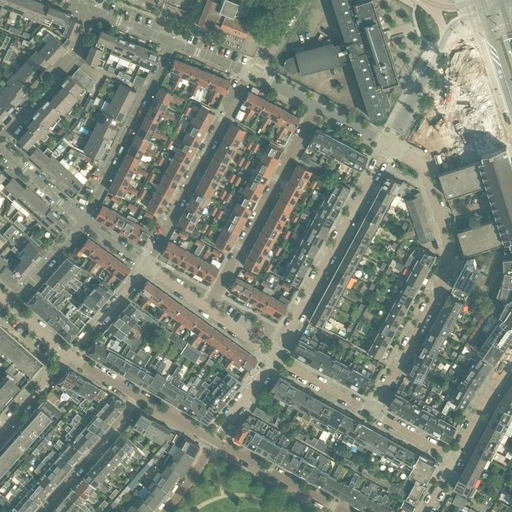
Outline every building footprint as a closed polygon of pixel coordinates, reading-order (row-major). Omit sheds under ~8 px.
[(1,6),(11,10),(15,0),(3,0),(2,4),(1,6)] [(15,0),(11,10),(21,14),(26,0),(15,0)] [(26,0),(21,14),(31,19),(38,2),(32,0),(26,0)] [(248,16),(252,6),(254,0),(207,0),(198,24),(212,30),(215,21),(221,23),(220,28),(245,38),(250,24),(245,22),(247,16),(248,16)] [(295,53),(296,56),(300,70),(301,74),(338,64),(337,60),(350,57),(357,79),(370,118),(384,114),(382,104),(387,103),(381,85),(397,80),(370,0),(357,0),(354,1),(353,0),(331,0),(333,5),(345,42),(332,46),(331,43),(295,53)] [(51,20),(65,25),(69,14),(63,12),(38,2),(31,19),(48,25),(51,20)] [(65,41),(62,44),(66,48),(70,43),(78,22),(72,19),(74,15),(70,14),(70,15),(69,14),(65,25),(61,34),(67,36),(65,41)] [(104,44),(111,47),(116,37),(100,30),(97,37),(93,35),(92,38),(93,39),(92,39),(104,44)] [(53,36),(45,44),(58,56),(66,48),(62,44),(53,36)] [(109,53),(119,57),(126,40),(116,37),(111,47),(109,53)] [(98,58),(104,44),(92,39),(90,45),(91,45),(84,61),(101,67),(103,61),(98,58)] [(124,58),(130,61),(136,44),(126,40),(119,57),(124,58)] [(45,44),(38,52),(48,62),(51,64),(58,56),(45,44)] [(146,49),(136,44),(130,61),(139,65),(146,49)] [(156,53),(146,49),(139,65),(150,69),(156,53)] [(36,50),(28,58),(41,70),(48,62),(38,52),(36,50)] [(292,72),(300,70),(296,56),(290,58),(289,58),(288,59),(287,59),(286,60),(285,61),(285,62),(284,63),(284,64),(284,65),(285,69),(286,70),(287,71),(288,71),(289,72),(290,72),(291,72),(292,72)] [(28,58),(22,66),(34,78),(41,70),(28,58)] [(173,84),(175,84),(184,63),(174,60),(169,72),(174,74),(172,79),(174,80),(173,84)] [(182,77),(188,80),(193,67),(184,63),(175,84),(177,85),(179,81),(181,82),(182,77)] [(22,66),(14,74),(27,87),(34,78),(22,66)] [(191,86),(193,87),(195,88),(202,71),(193,67),(188,80),(193,81),(191,86)] [(79,68),(70,77),(82,87),(86,91),(94,82),(79,68)] [(201,85),(206,87),(211,74),(202,71),(195,88),(193,87),(191,91),(193,92),(196,93),(194,96),(192,96),(192,97),(191,98),(200,102),(203,93),(198,91),(201,85)] [(6,82),(8,84),(22,97),(27,92),(28,92),(30,90),(27,87),(14,74),(13,74),(6,82)] [(211,74),(206,87),(211,89),(209,93),(211,94),(207,105),(209,106),(210,103),(220,78),(211,74)] [(60,83),(58,86),(75,100),(77,98),(75,96),(82,87),(70,77),(68,75),(61,83),(60,83)] [(136,75),(132,83),(131,84),(138,87),(141,86),(145,79),(136,75)] [(229,82),(220,78),(210,103),(212,103),(215,96),(217,96),(219,92),(224,94),(225,93),(229,82)] [(8,84),(1,92),(15,104),(22,97),(8,84)] [(119,84),(114,94),(130,102),(135,92),(119,84)] [(58,86),(53,91),(70,106),(75,100),(58,86)] [(159,88),(155,97),(167,103),(170,98),(180,103),(182,99),(159,88)] [(46,100),(60,112),(62,114),(70,106),(53,91),(50,94),(46,99),(46,100)] [(1,93),(0,94),(0,103),(9,111),(15,104),(1,92),(0,92),(1,93)] [(242,119),(244,120),(257,96),(248,92),(242,103),(247,106),(244,110),(246,111),(242,119)] [(114,94),(109,104),(125,111),(130,102),(114,94)] [(254,110),(259,112),(265,101),(257,96),(244,120),(246,121),(250,113),(252,114),(254,110)] [(155,97),(150,107),(174,118),(175,116),(172,115),(173,113),(164,109),(167,103),(155,97)] [(46,100),(39,107),(53,120),(60,112),(46,100)] [(274,105),(265,101),(259,112),(263,115),(261,119),(263,120),(259,128),(261,129),(274,105)] [(0,103),(0,120),(9,111),(0,103)] [(102,112),(118,120),(120,121),(125,111),(109,104),(105,113),(102,112)] [(201,105),(196,116),(209,123),(214,114),(209,112),(210,109),(201,105)] [(271,119),(276,122),(282,110),(274,105),(261,129),(263,130),(267,122),(269,123),(271,119)] [(39,107),(32,115),(46,128),(53,120),(39,107)] [(150,107),(145,116),(158,122),(162,124),(165,119),(166,117),(173,120),(174,118),(150,107)] [(278,133),(276,137),(278,138),(291,114),(282,110),(276,122),(275,123),(273,126),(278,128),(276,132),(278,133)] [(102,112),(97,122),(113,129),(118,120),(102,112)] [(299,119),(291,114),(278,138),(279,139),(283,132),(285,132),(288,128),(292,131),(299,119)] [(26,126),(29,128),(38,136),(41,139),(48,130),(46,128),(32,115),(27,120),(26,120),(24,122),(27,125),(26,126)] [(145,116),(141,126),(164,137),(165,135),(158,132),(159,130),(155,127),(158,122),(145,116)] [(196,116),(191,124),(204,131),(209,123),(196,116)] [(175,126),(179,128),(184,120),(180,118),(175,126)] [(97,122),(92,132),(108,139),(113,129),(97,122)] [(191,124),(187,132),(200,139),(204,131),(191,124)] [(231,124),(226,132),(240,139),(246,129),(237,124),(236,126),(231,124)] [(141,126),(136,134),(148,140),(151,135),(155,137),(159,139),(160,137),(166,140),(167,138),(164,137),(141,126)] [(185,135),(182,140),(195,148),(200,139),(187,132),(179,128),(175,126),(173,130),(177,132),(185,135)] [(23,150),(24,151),(32,142),(38,136),(29,128),(17,141),(23,145),(20,149),(22,151),(23,150)] [(306,148),(314,153),(324,134),(324,132),(320,130),(319,131),(316,129),(306,148)] [(92,132),(88,141),(103,149),(108,139),(92,132)] [(226,132),(222,141),(235,148),(240,139),(226,132)] [(136,134),(131,144),(154,156),(157,151),(154,149),(154,150),(146,146),(148,140),(136,134)] [(319,152),(324,155),(333,137),(328,135),(327,135),(324,134),(314,153),(318,155),(319,152)] [(325,162),(328,164),(340,142),(338,141),(338,140),(333,137),(324,155),(323,156),(327,158),(326,160),(325,162)] [(182,140),(178,149),(191,156),(195,148),(182,140)] [(103,149),(88,141),(83,151),(98,159),(103,149)] [(222,141),(217,149),(231,156),(235,148),(222,141)] [(32,142),(24,151),(28,155),(28,154),(39,164),(50,151),(47,148),(43,152),(32,142)] [(264,152),(277,159),(282,151),(277,148),(278,146),(270,142),(267,146),(264,144),(261,150),(264,152)] [(336,160),(341,162),(349,146),(345,143),(343,144),(340,142),(328,164),(332,166),(336,160)] [(176,152),(173,157),(186,164),(191,156),(178,149),(171,145),(166,143),(164,147),(168,149),(169,148),(176,152)] [(131,144),(127,153),(139,159),(142,154),(145,156),(146,157),(147,155),(153,158),(154,156),(131,144)] [(345,176),(347,171),(357,151),(355,150),(355,149),(349,146),(341,162),(345,165),(340,174),(345,176)] [(510,241),(511,246),(511,164),(506,146),(503,147),(483,154),(484,159),(439,174),(447,198),(487,185),(497,218),(458,231),(465,255),(510,241)] [(217,149),(213,157),(226,165),(231,156),(217,149)] [(347,171),(348,171),(352,174),(351,175),(355,177),(367,156),(364,155),(364,154),(360,152),(358,152),(357,151),(347,171)] [(264,152),(259,161),(273,168),(277,159),(264,152)] [(127,153),(122,162),(145,174),(146,172),(140,169),(141,167),(136,164),(139,159),(127,153)] [(308,164),(310,160),(311,157),(303,153),(300,160),(308,164)] [(39,168),(47,175),(59,162),(50,155),(48,157),(48,158),(41,165),(40,165),(41,165),(39,168)] [(173,157),(169,165),(182,173),(186,164),(173,157)] [(213,157),(208,166),(222,173),(226,165),(213,157)] [(313,167),(316,168),(318,165),(310,160),(308,164),(313,167)] [(259,161),(255,169),(268,176),(273,168),(259,161)] [(47,175),(55,183),(67,170),(59,162),(47,175)] [(122,162),(118,172),(129,178),(132,172),(137,175),(138,173),(144,176),(145,174),(122,162)] [(169,165),(164,174),(177,181),(182,173),(169,165)] [(297,165),(292,174),(305,181),(310,172),(297,165)] [(318,165),(316,168),(324,173),(326,169),(318,165)] [(208,166),(204,174),(217,181),(220,176),(222,173),(208,166)] [(255,169),(250,177),(264,184),(268,176),(255,169)] [(55,183),(63,190),(75,177),(67,170),(55,183)] [(12,176),(7,172),(0,180),(0,181),(10,192),(6,196),(10,199),(12,197),(22,206),(34,193),(25,186),(23,188),(11,177),(12,176)] [(118,172),(113,181),(136,193),(137,191),(130,187),(131,185),(127,183),(129,178),(118,172)] [(164,174),(160,182),(173,190),(177,181),(164,174)] [(204,174),(200,182),(213,189),(217,181),(204,174)] [(292,174),(288,181),(301,188),(305,181),(292,174)] [(383,185),(382,187),(396,195),(402,184),(388,176),(384,183),(383,185)] [(75,177),(63,190),(71,197),(83,184),(75,177)] [(250,177),(246,186),(259,193),(264,184),(250,177)] [(334,180),(328,190),(344,198),(347,193),(347,191),(348,189),(349,189),(349,188),(334,180)] [(136,193),(113,181),(108,191),(120,197),(123,191),(127,193),(128,191),(135,195),(136,193)] [(288,181),(283,190),(297,197),(301,188),(288,181)] [(160,182),(155,191),(169,198),(173,190),(160,182)] [(200,182),(195,191),(208,198),(213,189),(200,182)] [(246,186),(241,194),(255,201),(259,193),(246,186)] [(380,191),(376,197),(391,205),(396,195),(382,187),(381,189),(380,191)] [(283,190),(279,198),(292,205),(297,197),(283,190)] [(317,197),(323,200),(339,208),(339,207),(338,207),(340,204),(341,203),(344,199),(344,198),(328,190),(325,196),(316,191),(314,190),(312,194),(317,197)] [(155,191),(151,199),(164,206),(169,198),(155,191)] [(195,191),(190,199),(204,206),(208,198),(195,191)] [(42,200),(34,193),(22,206),(30,213),(42,200)] [(94,219),(103,223),(110,210),(114,201),(118,203),(120,199),(108,193),(94,219)] [(407,201),(412,216),(424,212),(423,207),(422,205),(422,204),(418,194),(418,193),(414,194),(415,198),(407,201)] [(241,194),(237,202),(250,210),(255,201),(241,194)] [(372,206),(371,207),(386,214),(391,205),(376,197),(373,204),(372,206)] [(279,198),(274,207),(287,214),(292,205),(279,198)] [(154,212),(155,212),(159,215),(164,206),(151,199),(146,208),(154,212)] [(190,199),(186,207),(199,214),(204,206),(190,199)] [(50,207),(42,200),(30,213),(38,221),(50,207)] [(339,208),(323,200),(318,209),(333,218),(334,218),(334,217),(336,213),(336,211),(338,208),(339,208)] [(237,202),(233,210),(246,217),(250,210),(237,202)] [(58,215),(50,207),(38,221),(46,228),(58,215)] [(186,207),(181,216),(195,223),(199,214),(186,207)] [(274,207),(270,215),(283,222),(287,214),(274,207)] [(369,212),(365,218),(380,226),(386,214),(371,207),(370,209),(369,211),(369,212)] [(318,209),(313,219),(328,227),(329,227),(328,227),(328,226),(329,224),(331,223),(333,218),(318,209)] [(103,223),(111,228),(118,214),(110,210),(103,223)] [(233,210),(228,219),(241,226),(246,217),(233,210)] [(412,216),(414,223),(427,219),(426,218),(424,214),(425,213),(424,212),(412,216)] [(111,228),(119,232),(126,219),(118,214),(111,228)] [(66,222),(58,215),(46,228),(55,235),(66,222)] [(270,215),(265,224),(278,231),(283,222),(270,215)] [(195,223),(181,216),(177,224),(190,231),(195,223)] [(306,227),(307,228),(323,237),(326,232),(326,230),(327,227),(328,228),(328,227),(328,228),(328,227),(313,219),(311,218),(306,227)] [(361,227),(360,228),(374,236),(380,226),(365,218),(362,224),(362,225),(361,226),(361,227)] [(119,232),(127,236),(134,223),(126,219),(119,232)] [(228,219),(223,227),(237,234),(241,226),(228,219)] [(414,223),(416,230),(429,226),(428,224),(428,225),(426,220),(427,220),(427,219),(414,223)] [(127,236),(135,241),(144,224),(141,222),(139,226),(134,223),(127,236)] [(144,224),(135,241),(143,245),(150,232),(147,230),(149,226),(144,224)] [(265,224),(261,232),(274,239),(278,231),(265,224)] [(16,229),(11,225),(3,234),(8,238),(16,229)] [(416,230),(419,237),(431,233),(431,231),(430,231),(429,227),(429,226),(416,230)] [(223,227),(219,236),(232,243),(237,234),(223,227)] [(307,228),(302,238),(318,247),(318,246),(317,246),(319,243),(320,242),(323,237),(307,228)] [(358,232),(354,239),(368,246),(374,236),(360,228),(359,230),(358,232)] [(261,232),(257,240),(270,247),(274,239),(261,232)] [(379,238),(387,242),(389,239),(379,233),(377,237),(379,238)] [(431,233),(419,237),(421,243),(433,239),(433,238),(432,238),(431,234),(431,233)] [(232,243),(219,236),(213,246),(221,251),(222,249),(227,251),(232,243)] [(83,252),(88,255),(96,244),(87,238),(79,248),(76,246),(73,251),(80,256),(83,252)] [(302,238),(297,248),(313,256),(315,251),(315,250),(317,247),(318,247),(302,238)] [(178,264),(186,268),(200,242),(196,239),(191,249),(192,250),(190,253),(185,250),(178,264)] [(350,247),(349,248),(363,256),(368,246),(354,239),(351,245),(350,247)] [(257,240),(252,248),(265,255),(270,247),(257,240)] [(161,254),(169,259),(176,246),(168,241),(161,254)] [(21,259),(13,269),(22,277),(24,274),(42,253),(40,251),(29,242),(17,255),(21,259)] [(186,268),(194,273),(201,259),(196,256),(197,254),(198,255),(204,244),(200,242),(186,268)] [(86,269),(85,271),(88,273),(104,250),(96,244),(88,255),(93,259),(90,263),(91,264),(87,270),(86,269)] [(169,259),(178,264),(185,250),(176,246),(169,259)] [(499,321),(478,352),(494,363),(511,338),(511,246),(504,249),(506,259),(503,259),(503,260),(504,260),(504,267),(504,273),(503,280),(500,288),(498,294),(497,295),(500,296),(492,310),(503,316),(499,321)] [(252,248),(247,256),(261,263),(265,255),(252,248)] [(297,248),(292,257),(308,266),(307,266),(307,265),(308,262),(310,261),(313,257),(312,256),(313,256),(297,248)] [(347,253),(343,259),(358,266),(363,256),(349,248),(348,250),(348,251),(347,252),(347,253)] [(411,256),(430,266),(436,256),(422,249),(419,254),(413,252),(411,256)] [(88,273),(89,274),(97,279),(97,278),(92,274),(91,273),(95,267),(97,268),(100,264),(105,268),(113,256),(104,250),(88,273)] [(402,265),(410,269),(424,277),(430,266),(411,256),(408,255),(402,265)] [(113,256),(105,268),(109,271),(106,275),(104,278),(106,280),(105,281),(107,283),(121,263),(113,256)] [(261,263),(247,256),(243,265),(256,272),(261,263)] [(67,257),(61,264),(74,273),(76,270),(87,277),(89,274),(88,273),(85,271),(72,262),(67,257)] [(292,257),(286,267),(302,276),(302,275),(302,276),(305,271),(305,269),(306,266),(307,266),(308,266),(292,257)] [(194,273),(203,277),(210,264),(201,259),(194,273)] [(339,267),(338,269),(352,277),(358,266),(343,259),(340,265),(339,267)] [(452,289),(454,290),(466,296),(476,278),(481,268),(476,265),(474,259),(467,261),(452,289)] [(121,263),(107,283),(108,284),(112,279),(114,280),(117,276),(122,280),(130,269),(121,263)] [(56,270),(78,287),(81,283),(71,276),(74,273),(61,264),(56,270)] [(210,264),(203,277),(211,282),(218,269),(210,264)] [(5,265),(0,270),(0,276),(10,285),(14,280),(17,283),(20,281),(19,280),(22,277),(13,269),(11,271),(6,266),(7,266),(5,265)] [(302,276),(286,267),(281,277),(297,286),(302,276)] [(336,273),(332,279),(346,287),(352,277),(338,269),(337,271),(336,273)] [(410,269),(405,280),(419,287),(424,277),(410,269)] [(51,275),(63,285),(66,282),(71,286),(70,287),(75,291),(76,290),(78,287),(56,270),(51,275)] [(229,291),(237,296),(245,283),(240,280),(243,275),(247,278),(250,273),(243,270),(240,271),(229,291)] [(94,288),(107,298),(113,291),(97,279),(89,274),(87,277),(84,280),(94,288)] [(68,298),(70,296),(71,295),(61,287),(63,285),(51,275),(45,282),(48,284),(52,287),(55,289),(58,291),(65,296),(68,298)] [(328,288),(327,290),(341,297),(346,287),(332,279),(329,285),(329,286),(328,287),(327,288),(328,288)] [(405,280),(399,290),(413,297),(419,287),(405,280)] [(139,306),(140,307),(155,287),(146,281),(139,292),(144,295),(141,300),(142,301),(139,306)] [(237,296),(246,300),(253,287),(245,283),(237,296)] [(26,303),(32,309),(52,287),(48,284),(44,289),(40,293),(37,291),(26,303)] [(255,305),(262,309),(269,296),(272,290),(268,288),(264,286),(261,292),(262,292),(255,305)] [(368,289),(365,295),(369,297),(372,291),(373,288),(370,286),(368,289)] [(32,309),(38,314),(49,302),(46,299),(55,289),(52,287),(32,309)] [(82,301),(96,310),(101,304),(83,291),(78,287),(76,290),(80,294),(77,297),(82,301)] [(86,287),(83,291),(101,304),(107,298),(94,288),(91,292),(86,287)] [(155,287),(140,307),(142,308),(146,303),(148,305),(151,301),(156,304),(164,293),(155,287)] [(246,300),(255,305),(262,292),(261,292),(253,287),(246,300)] [(325,293),(321,299),(335,307),(341,297),(327,290),(326,291),(325,293),(324,293),(325,293)] [(399,290),(394,300),(408,307),(413,297),(399,290)] [(38,314),(44,319),(61,301),(65,296),(58,291),(54,296),(57,298),(51,304),(49,302),(38,314)] [(156,318),(158,319),(172,299),(164,293),(156,304),(161,308),(158,312),(159,313),(156,318)] [(449,295),(443,305),(445,305),(458,312),(463,303),(465,299),(453,293),(451,296),(449,295)] [(69,302),(76,307),(81,310),(83,312),(90,317),(96,310),(82,301),(80,304),(72,299),(70,296),(68,298),(67,300),(69,302)] [(262,309),(270,314),(277,301),(269,296),(262,309)] [(280,296),(277,301),(270,314),(279,319),(286,305),(289,301),(280,296)] [(168,313),(173,316),(181,305),(172,299),(158,319),(159,320),(163,316),(165,317),(168,313)] [(317,308),(316,310),(330,318),(335,307),(321,299),(318,306),(317,308),(316,308),(317,308)] [(394,300),(388,310),(402,318),(408,307),(394,300)] [(44,319),(50,325),(61,312),(58,310),(64,303),(61,301),(44,319)] [(50,325),(56,330),(76,307),(69,302),(67,306),(69,309),(64,315),(61,312),(50,325)] [(123,310),(136,319),(139,316),(149,322),(152,319),(129,303),(123,310)] [(173,330),(175,331),(189,311),(181,305),(173,316),(178,320),(175,324),(176,325),(173,330)] [(441,309),(439,313),(453,321),(456,316),(462,318),(463,315),(458,312),(445,305),(443,308),(441,309)] [(351,316),(352,317),(356,319),(357,319),(363,308),(359,306),(357,309),(355,311),(354,310),(351,316)] [(78,314),(80,315),(83,312),(81,310),(76,307),(56,330),(63,336),(73,323),(71,322),(78,314)] [(118,316),(141,333),(147,326),(142,323),(140,326),(133,322),(136,319),(123,310),(118,316)] [(330,318),(316,310),(315,311),(315,312),(314,313),(313,314),(314,314),(310,320),(324,328),(330,318)] [(388,310),(383,320),(397,328),(402,318),(388,310)] [(185,325),(189,328),(197,317),(189,311),(175,331),(176,332),(180,327),(182,329),(185,325)] [(73,323),(63,336),(69,341),(80,329),(90,317),(83,312),(80,315),(73,323)] [(437,319),(435,323),(454,333),(456,329),(451,326),(453,321),(439,313),(437,318),(437,319)] [(136,340),(138,339),(141,333),(118,316),(112,322),(125,331),(128,328),(134,333),(132,337),(133,338),(136,340)] [(189,344),(191,345),(206,324),(197,317),(189,328),(194,332),(191,336),(193,337),(189,344)] [(153,330),(157,325),(158,323),(152,319),(149,322),(147,326),(153,330)] [(383,320),(377,331),(391,338),(397,328),(383,320)] [(127,344),(132,347),(136,340),(133,338),(131,341),(122,334),(125,331),(112,322),(106,329),(114,334),(117,337),(121,339),(127,344)] [(432,326),(430,331),(444,339),(447,334),(452,337),(454,333),(435,323),(433,326),(432,326)] [(201,337),(206,340),(214,329),(206,324),(191,345),(194,347),(195,348),(199,342),(198,341),(201,337)] [(0,411),(43,363),(0,325),(0,411)] [(153,330),(160,334),(163,329),(157,325),(153,330)] [(167,339),(168,337),(171,333),(164,328),(163,329),(160,334),(167,339)] [(207,354),(208,355),(223,336),(214,329),(206,340),(211,344),(208,348),(210,349),(207,354)] [(377,331),(372,341),(386,348),(391,338),(377,331)] [(427,337),(425,341),(444,351),(446,347),(441,344),(444,339),(430,331),(427,335),(427,337)] [(168,337),(175,341),(178,336),(172,332),(171,333),(168,337)] [(94,358),(103,344),(107,337),(101,334),(85,353),(94,358)] [(294,357),(299,360),(309,343),(304,341),(306,337),(302,335),(292,354),(295,356),(294,357)] [(175,341),(184,347),(187,343),(178,336),(175,341)] [(218,349),(223,352),(231,342),(223,336),(208,355),(210,357),(213,352),(215,353),(218,349)] [(109,367),(117,352),(121,347),(117,345),(121,339),(117,337),(114,341),(113,343),(114,343),(101,362),(109,367)] [(103,344),(94,358),(101,362),(114,343),(113,343),(114,341),(110,339),(106,346),(103,344)] [(116,371),(122,374),(136,353),(133,352),(141,341),(138,339),(132,347),(116,371)] [(386,348),(372,341),(366,351),(380,359),(386,348)] [(422,344),(420,349),(435,356),(437,351),(443,354),(444,351),(425,341),(424,344),(422,344)] [(223,366),(225,368),(239,348),(231,342),(223,352),(228,356),(225,360),(227,361),(223,366)] [(307,362),(310,363),(320,344),(316,342),(314,346),(309,343),(299,360),(306,363),(307,362)] [(184,347),(191,351),(194,347),(191,345),(189,344),(187,343),(184,347)] [(109,367),(116,371),(132,347),(127,344),(121,354),(117,352),(109,367)] [(312,367),(317,370),(327,353),(321,350),(324,346),(320,344),(310,363),(313,365),(312,367)] [(191,351),(198,356),(201,352),(195,348),(194,347),(191,351)] [(225,368),(227,369),(230,364),(237,369),(240,365),(248,354),(239,348),(225,368)] [(418,355),(416,358),(435,368),(437,365),(432,362),(435,356),(420,349),(417,353),(418,355)] [(122,374),(130,379),(147,353),(144,350),(140,356),(136,353),(122,374)] [(201,352),(198,356),(197,358),(202,362),(206,356),(201,352)] [(324,371),(327,373),(337,354),(334,352),(332,356),(327,353),(317,370),(323,373),(324,371)] [(130,379),(137,383),(147,369),(143,367),(151,355),(147,353),(130,379)] [(248,354),(240,365),(245,368),(239,377),(243,380),(249,371),(257,360),(248,354)] [(329,377),(335,379),(344,363),(339,360),(341,356),(337,354),(327,373),(330,375),(329,377)] [(470,357),(468,361),(487,373),(488,370),(490,370),(493,365),(479,356),(476,361),(470,357)] [(413,362),(410,366),(425,374),(428,369),(433,372),(435,368),(416,358),(414,361),(413,362)] [(137,383),(145,388),(161,363),(157,361),(156,363),(154,366),(151,363),(147,369),(137,383)] [(471,368),(468,372),(481,382),(484,378),(484,376),(487,373),(468,361),(466,364),(471,368)] [(342,381),(344,383),(355,364),(351,362),(349,365),(344,363),(335,379),(341,383),(342,381)] [(146,387),(155,393),(165,377),(160,374),(165,366),(161,363),(145,388),(146,387)] [(347,386),(352,389),(361,372),(356,370),(358,366),(355,364),(344,383),(348,384),(347,386)] [(425,374),(410,366),(408,371),(408,372),(406,376),(425,386),(428,382),(422,379),(425,374)] [(162,397),(177,374),(180,369),(177,367),(171,375),(168,373),(165,377),(155,393),(162,397)] [(361,372),(352,389),(358,392),(359,391),(362,392),(363,391),(372,374),(368,371),(368,372),(363,369),(361,372)] [(63,391),(64,391),(77,376),(70,371),(67,372),(63,376),(56,384),(64,391),(63,391)] [(216,372),(215,374),(235,389),(241,383),(227,373),(224,376),(219,372),(218,373),(216,372)] [(459,374),(457,377),(475,390),(477,387),(478,386),(481,382),(468,372),(464,377),(459,374)] [(162,397),(169,402),(179,387),(182,382),(178,380),(181,376),(177,374),(162,397)] [(219,382),(216,385),(230,395),(235,389),(215,374),(212,377),(219,382)] [(64,391),(70,397),(85,380),(77,376),(64,391)] [(169,402),(177,406),(195,379),(192,377),(191,376),(183,390),(179,387),(169,402)] [(177,406),(184,410),(193,396),(191,395),(201,379),(197,376),(195,379),(177,406)] [(273,396),(280,400),(289,382),(280,377),(269,392),(274,394),(273,396)] [(460,384),(456,391),(471,399),(473,394),(473,393),(475,390),(457,377),(454,380),(460,384)] [(79,393),(82,395),(92,384),(85,380),(70,397),(77,404),(79,401),(75,398),(79,393)] [(208,390),(212,392),(216,395),(225,401),(230,395),(216,385),(211,381),(209,385),(203,381),(201,385),(208,390)] [(278,403),(287,408),(298,388),(294,386),(294,385),(289,382),(280,400),(278,403)] [(82,408),(90,400),(91,398),(97,401),(100,398),(104,394),(106,392),(92,384),(82,395),(86,398),(79,405),(82,408)] [(396,413),(405,398),(407,394),(402,391),(405,386),(401,384),(388,408),(391,409),(391,410),(396,413)] [(511,390),(508,387),(503,396),(511,402),(511,390)] [(184,410),(191,414),(208,390),(205,388),(198,398),(194,395),(193,396),(184,410)] [(294,405),(299,408),(308,392),(303,389),(302,390),(298,388),(287,408),(291,410),(294,405)] [(191,414),(199,419),(211,401),(208,399),(212,392),(208,390),(191,414)] [(45,396),(53,403),(57,399),(58,398),(50,391),(45,396)] [(471,399),(456,391),(453,396),(448,394),(446,398),(465,408),(467,404),(468,404),(471,399)] [(297,413),(306,418),(317,399),(313,397),(313,395),(308,392),(299,408),(297,413)] [(104,394),(100,398),(106,403),(120,411),(124,406),(125,406),(124,403),(112,396),(108,400),(105,397),(107,395),(104,394)] [(211,401),(199,419),(206,423),(225,401),(216,395),(211,401)] [(414,422),(424,403),(425,402),(420,399),(421,397),(418,395),(416,398),(405,417),(408,419),(408,420),(413,423),(414,422)] [(403,416),(405,417),(416,398),(412,396),(410,400),(405,398),(396,413),(402,417),(403,416)] [(511,402),(503,396),(496,405),(511,414),(511,412),(511,402)] [(99,402),(97,405),(114,417),(120,411),(106,403),(100,398),(97,401),(99,402)] [(40,403),(58,418),(61,415),(43,399),(40,403)] [(312,416),(318,419),(327,402),(322,400),(320,400),(317,399),(306,418),(310,420),(312,416)] [(443,409),(444,409),(447,411),(450,407),(454,409),(456,406),(447,401),(443,409)] [(320,426),(324,428),(335,409),(332,407),(331,405),(327,402),(318,419),(323,421),(320,426)] [(422,407),(414,422),(422,427),(430,412),(433,408),(424,403),(422,407)] [(91,406),(88,408),(108,424),(114,417),(97,405),(94,408),(91,406)] [(496,405),(491,415),(510,425),(511,420),(511,414),(496,405)] [(37,406),(27,417),(40,429),(51,418),(38,406),(37,406)] [(86,413),(84,415),(103,430),(108,424),(88,408),(85,406),(82,410),(86,413)] [(253,413),(254,414),(268,421),(271,415),(257,407),(253,413)] [(430,412),(422,427),(423,427),(423,428),(428,431),(428,430),(431,432),(442,413),(433,408),(430,412)] [(334,434),(335,432),(345,413),(340,410),(338,411),(335,409),(324,428),(334,434)] [(434,434),(439,437),(448,421),(443,419),(447,411),(444,409),(442,413),(431,432),(434,433),(434,434)] [(132,427),(141,432),(150,418),(149,417),(140,412),(132,427)] [(339,437),(343,439),(353,419),(350,417),(350,415),(345,413),(335,432),(340,435),(339,437)] [(76,414),(73,417),(98,436),(103,430),(84,415),(81,418),(76,414)] [(234,439),(241,443),(252,424),(255,418),(249,415),(244,421),(245,421),(233,434),(234,439)] [(491,415),(486,424),(505,434),(510,425),(491,415)] [(27,417),(16,429),(30,441),(40,429),(27,417)] [(75,423),(72,426),(93,442),(98,436),(73,417),(71,420),(75,423)] [(141,432),(151,438),(159,423),(151,418),(150,418),(141,432)] [(352,444),(353,442),(364,423),(354,418),(353,419),(343,439),(347,441),(352,444)] [(448,421),(439,437),(445,440),(445,439),(449,441),(459,422),(455,420),(450,418),(448,421)] [(241,443),(248,446),(261,421),(258,419),(255,426),(252,424),(241,443)] [(248,446),(254,450),(262,435),(264,432),(264,430),(261,429),(265,423),(261,421),(248,446)] [(159,423),(151,438),(161,444),(169,429),(168,429),(169,428),(168,428),(159,423)] [(357,447),(361,449),(372,429),(369,427),(369,426),(364,423),(353,442),(358,445),(357,447)] [(486,424),(481,433),(500,443),(505,434),(486,424)] [(265,437),(262,435),(254,450),(260,453),(274,429),(269,426),(267,425),(264,430),(264,432),(267,433),(265,437)] [(68,432),(87,448),(93,442),(72,426),(73,427),(71,429),(67,426),(64,429),(68,432)] [(16,429),(6,441),(19,453),(30,441),(16,429)] [(52,429),(47,435),(50,438),(55,432),(52,429)] [(260,453),(267,457),(275,443),(272,441),(275,435),(276,436),(279,431),(274,429),(260,453)] [(368,446),(373,449),(382,433),(377,430),(376,431),(372,429),(361,449),(365,451),(368,446)] [(69,444),(82,454),(87,448),(68,432),(64,436),(66,437),(64,439),(69,444)] [(298,432),(295,437),(301,440),(304,436),(298,432)] [(371,455),(380,459),(391,440),(387,438),(387,436),(382,433),(373,449),(374,450),(371,455)] [(481,433),(477,442),(495,452),(500,443),(481,433)] [(126,437),(132,443),(135,440),(129,434),(126,437)] [(267,457),(274,461),(287,436),(283,434),(278,444),(275,443),(267,457)] [(50,438),(47,435),(41,441),(44,444),(50,438)] [(119,435),(114,442),(131,456),(133,454),(138,459),(142,455),(119,435)] [(274,461),(280,464),(288,450),(285,449),(291,438),(287,436),(274,461)] [(184,437),(178,447),(193,456),(193,455),(198,445),(184,437)] [(58,439),(55,443),(77,460),(82,454),(69,444),(67,447),(58,439)] [(380,459),(389,464),(401,443),(396,441),(394,442),(391,440),(380,459)] [(6,441),(0,447),(0,457),(9,465),(19,453),(6,441)] [(280,464),(287,468),(300,443),(296,441),(291,451),(288,450),(280,464)] [(114,442),(109,447),(128,464),(134,458),(131,456),(114,442)] [(134,445),(140,450),(143,447),(137,442),(134,445)] [(166,442),(160,448),(163,451),(169,445),(166,442)] [(477,442),(472,451),(487,459),(491,461),(495,452),(477,442)] [(52,450),(54,452),(59,456),(71,466),(77,460),(55,443),(53,445),(61,453),(59,455),(52,450)] [(287,468),(293,471),(301,457),(298,456),(304,445),(300,443),(287,468)] [(389,464),(398,470),(409,450),(406,448),(406,446),(401,443),(389,464)] [(103,453),(116,464),(118,461),(126,468),(129,471),(132,467),(129,465),(128,464),(109,447),(103,453)] [(143,447),(140,450),(146,455),(149,452),(143,447)] [(178,447),(173,456),(187,465),(192,456),(193,456),(178,447)] [(323,452),(333,457),(335,453),(326,447),(323,452)] [(163,451),(160,448),(155,454),(158,457),(163,451)] [(293,471),(299,475),(310,455),(313,450),(309,448),(303,458),(301,457),(293,471)] [(42,452),(46,456),(66,472),(71,466),(59,456),(54,452),(52,450),(49,453),(45,449),(42,452)] [(410,472),(411,470),(420,454),(414,451),(413,452),(409,450),(398,470),(403,472),(410,472)] [(472,451),(467,460),(483,468),(487,459),(472,451)] [(98,459),(117,475),(122,469),(116,464),(103,453),(98,459)] [(163,463),(167,465),(181,475),(181,474),(182,474),(181,474),(187,465),(173,456),(169,454),(163,463)] [(306,479),(314,483),(326,462),(328,458),(320,454),(317,459),(320,461),(319,461),(320,462),(318,467),(314,465),(306,479)] [(420,454),(411,470),(410,472),(408,476),(401,488),(397,495),(403,499),(414,479),(416,481),(406,500),(415,505),(437,463),(420,454)] [(299,475),(306,479),(314,465),(317,459),(314,457),(310,455),(299,475)] [(46,456),(41,462),(61,478),(66,472),(46,456)] [(0,457),(0,474),(9,465),(0,457)] [(152,457),(147,463),(150,466),(155,460),(152,457)] [(342,462),(351,468),(354,463),(345,458),(342,462)] [(98,459),(93,465),(106,476),(108,473),(115,480),(118,476),(117,476),(118,476),(117,475),(98,459)] [(467,460),(463,470),(478,477),(483,468),(467,460)] [(36,468),(55,484),(61,478),(41,462),(41,461),(36,468)] [(314,483),(322,487),(329,474),(325,472),(329,465),(326,462),(314,483)] [(323,488),(329,491),(342,466),(339,464),(333,476),(329,474),(322,487),(323,488)] [(93,465),(88,471),(107,488),(109,489),(108,489),(109,487),(108,486),(109,485),(108,483),(110,480),(106,476),(93,465)] [(167,465),(161,473),(175,483),(180,475),(181,475),(167,465)] [(329,491),(337,495),(344,482),(341,480),(345,473),(344,473),(346,469),(342,466),(329,491)] [(40,476),(37,480),(49,491),(55,484),(36,468),(33,471),(40,476)] [(361,473),(370,478),(372,473),(363,468),(361,473)] [(463,470),(458,478),(473,486),(478,477),(463,470)] [(88,471),(82,477),(95,488),(98,485),(106,492),(109,489),(107,488),(88,471)] [(161,473),(155,482),(168,492),(169,492),(175,483),(161,473)] [(337,495),(345,500),(358,475),(355,473),(348,484),(344,482),(337,495)] [(370,478),(380,483),(382,478),(372,473),(370,478)] [(353,504),(360,491),(357,489),(362,478),(358,475),(345,500),(353,504)] [(82,477),(77,483),(96,500),(96,499),(94,498),(97,495),(92,490),(95,488),(82,477)] [(28,490),(25,494),(37,504),(43,498),(24,481),(21,478),(18,481),(28,490)] [(27,478),(24,481),(43,498),(49,491),(37,480),(34,484),(27,478)] [(134,478),(125,487),(128,490),(130,489),(131,490),(138,482),(137,481),(137,480),(134,478)] [(380,483),(389,488),(391,483),(382,478),(380,483)] [(477,488),(473,486),(458,478),(458,479),(453,488),(472,498),(477,488)] [(155,482),(148,490),(161,501),(168,493),(168,492),(155,482)] [(77,483),(72,489),(84,500),(86,497),(93,503),(96,500),(77,483)] [(391,483),(389,488),(387,491),(397,496),(397,495),(401,488),(391,483)] [(354,505),(361,508),(372,488),(368,486),(367,488),(363,486),(360,491),(353,504),(354,505)] [(14,494),(13,495),(32,511),(37,504),(25,494),(18,488),(16,491),(12,487),(9,490),(14,494)] [(125,487),(120,494),(123,496),(128,490),(125,487)] [(361,508),(366,511),(369,511),(376,500),(372,497),(374,492),(375,493),(376,490),(372,488),(361,508)] [(72,489),(67,495),(86,511),(85,511),(91,511),(88,509),(85,506),(88,503),(84,500),(72,489)] [(148,490),(141,499),(154,510),(154,509),(155,509),(161,501),(148,490)] [(120,494),(113,501),(116,504),(123,496),(120,494)] [(457,494),(454,500),(452,504),(462,509),(467,500),(457,494)] [(8,501),(2,495),(0,497),(0,503),(8,511),(6,511),(19,511),(13,506),(8,501)] [(8,501),(13,506),(19,511),(30,511),(32,511),(13,495),(8,501)] [(67,495),(61,501),(72,511),(73,511),(76,509),(79,511),(85,511),(86,511),(67,495)] [(369,511),(380,511),(388,498),(389,497),(385,495),(383,497),(379,495),(376,500),(369,511)] [(380,511),(390,511),(392,508),(388,506),(391,500),(388,498),(380,511)] [(141,499),(134,506),(140,511),(151,511),(153,510),(154,510),(141,499)] [(492,503),(488,501),(483,499),(481,503),(490,507),(492,503)] [(390,511),(400,511),(406,501),(404,500),(401,506),(400,505),(396,511),(394,510),(392,508),(390,511)] [(72,511),(61,501),(55,508),(58,511),(72,511)] [(113,501),(107,508),(110,511),(116,504),(113,501)] [(406,501),(400,511),(412,511),(414,508),(415,506),(406,501)]
